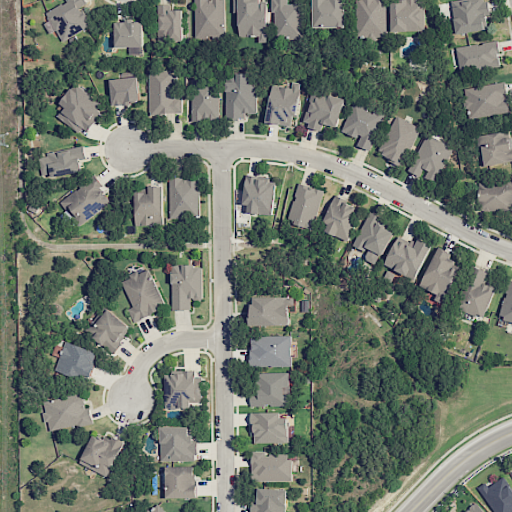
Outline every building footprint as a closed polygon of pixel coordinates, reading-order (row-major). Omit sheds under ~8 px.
[(43,13),(52,32),(56,30),(61,40),(91,26),(81,6),(86,4),(84,0),(65,0),(66,2),(43,13)] [(193,0),(195,38),(225,38),(223,0),(193,0)] [(239,37),(257,36),(258,42),(267,42),(265,0),(232,0),(233,13),(238,13),(239,37)] [(275,39),(300,39),(300,3),(288,4),(287,0),(271,0),(271,12),(274,12),(275,39)] [(344,27),(343,0),(312,0),(313,27),(344,27)] [(387,37),(385,0),(355,0),(357,37),(387,37)] [(390,0),(391,31),(424,31),(423,0),(390,0)] [(456,34),(488,29),(486,16),(489,15),(486,0),(460,0),(451,2),(456,34)] [(182,41),(182,9),(171,10),(171,4),(158,5),(159,41),(182,41)] [(142,23),(131,23),(131,21),(114,21),(115,47),(143,47),(142,23)] [(456,47),(459,73),(500,67),(497,41),(456,47)] [(182,112),(182,96),(177,96),(177,70),(148,71),(149,113),(182,112)] [(256,113),(255,73),(236,74),(236,81),(225,82),(225,118),(244,118),(244,113),(256,113)] [(141,102),(137,76),(109,80),(113,106),(141,102)] [(192,120),(219,120),(218,80),(191,80),(192,120)] [(299,83),(291,82),(290,88),(271,85),(265,122),(293,126),(299,83)] [(509,113),(504,83),(464,89),(469,119),(509,113)] [(104,106),(76,84),(54,111),(82,134),(104,106)] [(337,127),(343,98),(309,91),(303,125),(321,129),(322,124),(337,127)] [(369,151),(383,113),(352,101),(340,131),(359,138),(356,146),(369,151)] [(401,165),(418,127),(393,116),(377,154),(401,165)] [(511,162),(511,134),(511,131),(476,136),(477,146),(482,145),(485,166),(511,162)] [(408,172),(422,178),(435,184),(451,146),(423,134),(408,172)] [(82,170),(80,162),(86,161),(83,146),(38,155),(43,178),(82,170)] [(247,212),(272,215),(276,179),(246,176),(242,204),(248,205),(247,212)] [(169,218),(199,219),(200,178),(170,177),(169,218)] [(59,201),(75,226),(110,203),(95,179),(59,201)] [(511,210),(511,181),(478,182),(478,211),(511,210)] [(323,190),(298,183),(287,222),(312,230),(323,190)] [(134,193),(135,226),(163,225),(162,186),(148,186),(149,193),(134,193)] [(324,232),(347,241),(361,208),(334,196),(323,222),(327,224),(324,232)] [(377,265),(393,231),(376,223),(379,216),(369,211),(353,246),(366,252),(363,259),(377,265)] [(431,245),(417,238),(413,246),(396,238),(384,265),(415,279),(431,245)] [(437,295),(435,299),(442,302),(459,270),(452,267),(456,258),(437,249),(418,285),(437,295)] [(172,310),(190,310),(190,300),(202,299),(202,265),(182,266),(182,274),(171,274),(172,310)] [(132,321),(165,309),(149,267),(129,275),(130,278),(121,281),(131,307),(127,309),(132,321)] [(495,288),(483,284),(487,272),(475,268),(459,310),(483,318),(495,288)] [(511,321),(511,281),(507,281),(500,319),(511,321)] [(288,325),(288,311),(294,311),(294,296),(250,298),(251,326),(288,325)] [(86,332),(114,352),(131,327),(104,308),(86,332)] [(250,337),(251,367),(292,365),(291,335),(250,337)] [(97,352),(65,341),(55,371),(88,382),(94,365),(93,364),(97,352)] [(288,371),(256,373),(257,400),(249,400),(250,406),(289,405),(288,371)] [(164,373),(165,407),(202,406),(201,377),(195,377),(195,372),(164,373)] [(93,423),(89,408),(86,408),(83,393),(41,402),(47,432),(93,423)] [(251,413),(252,444),(288,443),(288,418),(280,418),(280,412),(251,413)] [(160,460),(197,459),(196,439),(192,440),(192,427),(160,427),(160,460)] [(79,463),(108,476),(124,442),(109,435),(107,441),(93,435),(79,463)] [(291,454),(265,454),(265,451),(251,451),(251,480),(291,481),(291,454)] [(165,466),(165,498),(196,498),(195,466),(165,466)] [(511,511),(511,488),(503,474),(480,490),(494,511),(511,511)] [(285,511),(286,489),(258,488),(257,502),(252,502),(251,511),(285,511)] [(484,511),(476,502),(465,511),(484,511)] [(147,511),(165,511),(156,503),(147,511)]
